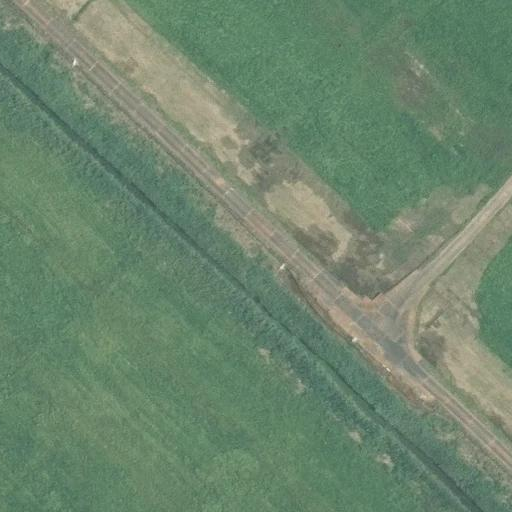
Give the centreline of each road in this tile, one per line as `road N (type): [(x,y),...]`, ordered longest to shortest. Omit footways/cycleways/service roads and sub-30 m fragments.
road 1 (track): [(374,331),(18,0)]
road 2 (track): [(511,185),(374,331)]
road 3 (track): [(374,331),(511,460)]
